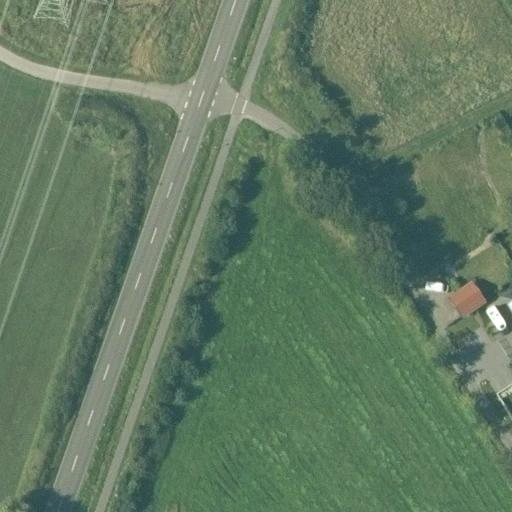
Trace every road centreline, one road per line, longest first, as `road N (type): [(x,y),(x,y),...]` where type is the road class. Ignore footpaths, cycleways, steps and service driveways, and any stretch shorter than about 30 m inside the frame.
road 1 (unclassified): [(199,99),(263,118),(344,189),(511,449)]
road 2 (secondary): [(57,511),(199,99)]
road 3 (unclassified): [(0,54),(21,67),(199,99)]
